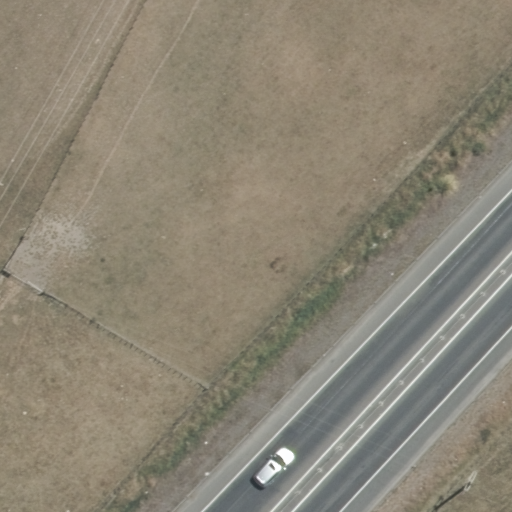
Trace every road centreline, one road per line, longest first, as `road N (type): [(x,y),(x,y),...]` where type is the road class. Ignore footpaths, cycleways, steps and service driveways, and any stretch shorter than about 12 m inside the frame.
road 1 (trunk): [(242,511),(511,224)]
road 2 (trunk): [(511,299),(315,511)]
